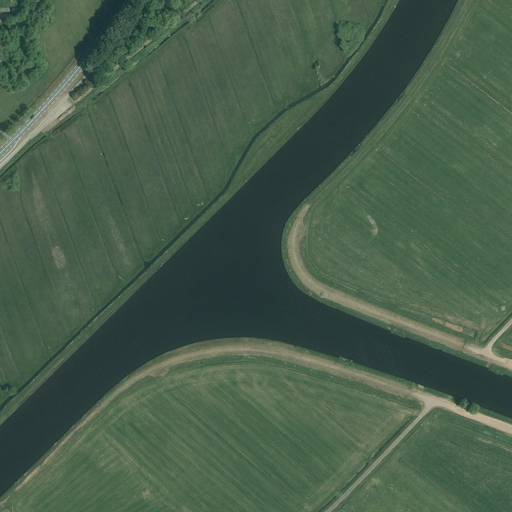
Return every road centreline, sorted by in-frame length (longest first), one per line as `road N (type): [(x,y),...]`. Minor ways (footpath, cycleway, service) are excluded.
road 1 (track): [(0,504),(121,387),(177,358),(260,347),(408,392)]
road 2 (track): [(511,364),(302,273)]
road 3 (track): [(22,129),(33,135),(198,0)]
road 4 (primary): [(0,153),(129,0)]
road 5 (unclassified): [(327,511),(434,401)]
